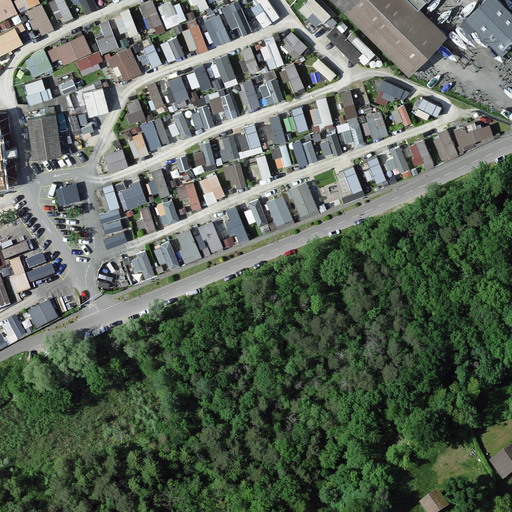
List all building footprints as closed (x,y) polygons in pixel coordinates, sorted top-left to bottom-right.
[(14,0),(0,0),(0,17),(0,19),(19,11),(14,0)] [(52,0),(62,21),(75,15),(68,0),(52,0)] [(87,12),(99,6),(96,0),(74,0),(76,3),(81,0),(87,12)] [(155,23),(158,31),(166,28),(155,0),(147,0),(141,2),(150,25),(155,23)] [(187,18),(181,0),(170,0),(160,3),(167,25),(187,18)] [(207,0),(194,0),(198,9),(209,5),(207,0)] [(244,32),(253,28),(241,0),(234,0),(223,5),(232,26),(240,23),(244,32)] [(259,0),(260,0),(252,6),(265,25),(281,14),(271,0),(259,0)] [(318,26),(333,11),(323,0),(307,0),(300,6),(318,26)] [(330,0),(409,78),(448,39),(420,11),(430,0),(330,0)] [(511,48),(511,13),(498,0),(485,0),(465,20),(502,59),(511,48)] [(28,8),(34,26),(40,24),(42,31),(54,28),(45,2),(28,8)] [(130,28),(132,34),(140,31),(131,7),(115,12),(121,31),(130,28)] [(216,44),(231,38),(221,11),(205,18),(216,44)] [(111,17),(101,20),(105,33),(98,35),(103,51),(121,45),(111,17)] [(22,20),(0,33),(0,55),(25,41),(19,31),(26,27),(22,20)] [(198,45),(200,51),(209,47),(200,22),(183,27),(191,48),(198,45)] [(336,26),(327,34),(346,55),(354,47),(336,26)] [(283,41),(297,56),(309,44),(295,30),(283,41)] [(87,33),(49,46),(53,59),(62,56),(64,62),(77,58),(82,71),(106,62),(101,48),(93,51),(87,33)] [(268,43),(262,45),(270,67),(285,61),(275,33),(266,37),(268,43)] [(170,59),(186,52),(178,34),(162,41),(170,59)] [(145,45),(155,65),(164,60),(154,40),(145,45)] [(242,47),(245,56),(240,58),(245,71),(260,66),(252,43),(242,47)] [(109,54),(113,65),(120,62),(126,78),(143,72),(133,45),(109,54)] [(34,74),(54,65),(46,47),(26,56),(34,74)] [(363,54),(354,47),(346,55),(354,63),(363,54)] [(211,59),(217,75),(222,73),(227,85),(239,81),(230,53),(211,59)] [(321,56),(314,63),(332,79),(338,72),(321,56)] [(285,80),(291,77),(296,88),(306,84),(296,61),(280,67),(285,80)] [(193,87),(202,84),(203,89),(213,86),(206,64),(188,69),(193,87)] [(266,77),(277,76),(276,69),(265,70),(266,77)] [(185,74),(167,78),(171,100),(189,96),(185,74)] [(30,102),(52,96),(46,75),(24,82),(30,102)] [(248,108),(284,97),(278,77),(257,83),(255,76),(240,81),(248,108)] [(74,77),(61,82),(64,91),(78,86),(74,77)] [(154,107),(166,103),(158,79),(149,83),(154,98),(151,99),(154,107)] [(407,92),(383,80),(379,89),(385,92),(383,96),(394,101),(396,95),(404,99),(407,92)] [(90,115),(111,109),(104,85),(83,91),(90,115)] [(359,116),(361,116),(352,88),(341,91),(350,120),(341,123),(346,140),(354,137),(356,143),(366,140),(359,116)] [(215,113),(225,109),(228,117),(239,114),(231,89),(209,95),(215,113)] [(317,97),(319,105),(312,106),(315,126),(334,123),(329,95),(317,97)] [(423,95),(416,112),(429,117),(432,110),(439,113),(443,103),(423,95)] [(128,111),(130,120),(146,116),(141,97),(129,100),(132,110),(128,111)] [(191,109),(198,128),(215,123),(209,103),(191,109)] [(293,107),(300,130),(311,127),(303,103),(293,107)] [(392,108),(398,123),(412,118),(406,103),(392,108)] [(382,108),(367,113),(375,137),(390,132),(382,108)] [(185,109),(170,114),(176,133),(181,131),(183,137),(192,134),(185,109)] [(84,131),(92,129),(87,110),(79,113),(84,131)] [(280,112),(271,114),(273,121),(265,124),(271,143),(288,138),(280,112)] [(55,115),(27,119),(33,160),(62,155),(55,115)] [(142,122),(150,148),(171,141),(163,115),(142,122)] [(248,131),(237,133),(237,132),(224,135),(227,146),(221,147),(223,159),(263,150),(257,122),(246,124),(248,131)] [(125,129),(136,157),(151,151),(141,124),(125,129)] [(475,124),(454,131),(460,147),(492,135),(488,125),(477,129),(475,124)] [(339,130),(328,132),(329,138),(322,140),(325,154),(343,150),(339,130)] [(303,137),(293,141),(301,164),(319,157),(313,138),(304,141),(303,137)] [(410,142),(415,163),(426,160),(427,164),(433,163),(427,138),(410,142)] [(202,148),(194,151),(198,164),(206,161),(208,168),(219,164),(210,139),(200,142),(202,148)] [(274,155),(283,154),(285,164),(292,163),(289,143),(272,145),(274,155)] [(390,167),(398,164),(401,170),(410,166),(401,143),(391,148),(393,155),(386,157),(390,167)] [(124,146),(106,153),(113,170),(131,163),(124,146)] [(253,162),(256,178),(272,174),(267,152),(257,155),(258,161),(253,162)] [(177,155),(180,169),(190,167),(187,153),(177,155)] [(377,176),(378,180),(386,178),(380,154),(369,157),(371,166),(366,167),(369,178),(377,176)] [(223,165),(227,177),(234,175),(237,186),(248,183),(241,159),(223,165)] [(345,167),(354,191),(344,195),(346,200),(366,192),(356,163),(345,167)] [(163,166),(154,169),(162,195),(172,192),(163,166)] [(217,197),(226,194),(218,171),(200,178),(205,191),(214,188),(217,197)] [(154,192),(160,190),(156,178),(151,180),(154,192)] [(121,186),(128,206),(149,200),(142,179),(121,186)] [(194,179),(177,185),(181,198),(189,195),(194,208),(204,205),(194,179)] [(310,180),(291,186),(301,218),(320,212),(310,180)] [(114,181),(104,184),(112,208),(122,204),(114,181)] [(55,189),(59,206),(81,202),(77,185),(55,189)] [(214,190),(205,192),(207,200),(216,198),(214,190)] [(285,192),(268,199),(279,224),(296,217),(285,192)] [(246,200),(252,221),(257,219),(259,225),(269,222),(261,196),(246,200)] [(174,197),(157,202),(164,223),(180,218),(174,197)] [(141,207),(149,229),(159,226),(151,203),(141,207)] [(231,217),(226,219),(232,233),(237,231),(242,241),(251,237),(237,203),(227,207),(231,217)] [(101,211),(103,220),(119,217),(117,208),(101,211)] [(208,236),(213,251),(225,247),(215,218),(199,224),(204,237),(208,236)] [(182,247),(186,260),(211,252),(206,236),(198,239),(194,226),(178,231),(183,246),(182,247)] [(129,228),(104,235),(107,246),(132,238),(129,228)] [(223,238),(226,246),(236,241),(233,234),(223,238)] [(155,245),(161,262),(169,260),(171,267),(181,264),(173,239),(155,245)] [(137,269),(143,267),(146,277),(156,273),(148,249),(132,255),(137,269)] [(20,256),(10,260),(16,275),(11,277),(17,294),(32,288),(20,256)] [(33,257),(26,259),(32,282),(57,274),(55,267),(38,272),(33,257)] [(0,307),(10,305),(4,276),(10,275),(9,270),(0,271),(0,307)] [(38,328),(60,318),(52,300),(29,309),(38,328)] [(7,335),(16,332),(18,338),(26,336),(20,316),(3,321),(7,335)] [(511,444),(490,460),(504,480),(511,474),(511,444)] [(438,490),(420,503),(426,511),(439,511),(449,505),(438,490)]
